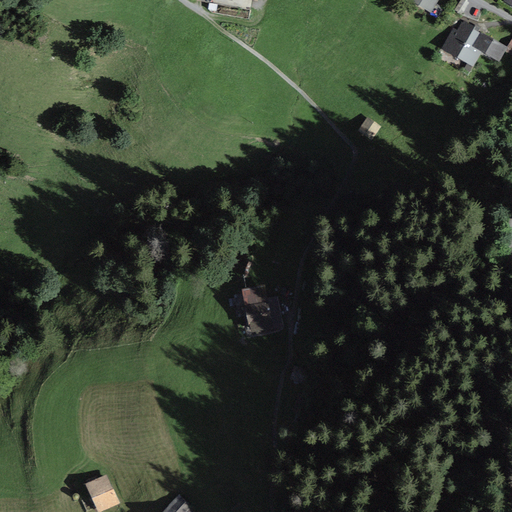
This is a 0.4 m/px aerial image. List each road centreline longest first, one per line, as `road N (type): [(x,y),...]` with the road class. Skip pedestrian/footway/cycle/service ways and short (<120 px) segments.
road 1 (residential): [(511,467),(504,402),(511,215)]
road 2 (track): [(354,153),(294,83),(185,0)]
